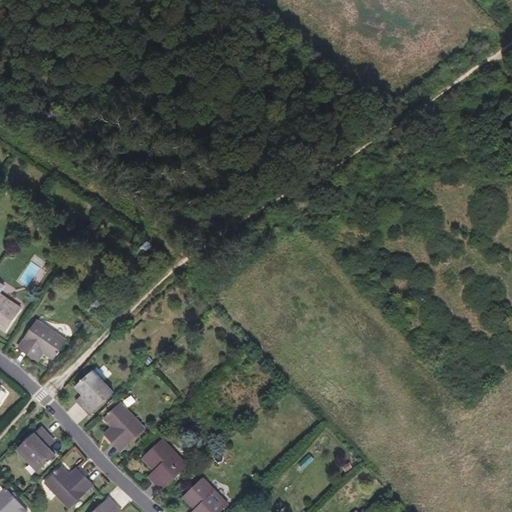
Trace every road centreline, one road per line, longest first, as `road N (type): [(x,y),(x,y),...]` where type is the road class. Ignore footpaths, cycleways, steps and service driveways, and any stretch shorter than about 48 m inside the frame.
road 1 (track): [(511,42),(189,258),(43,397)]
road 2 (residential): [(0,359),(153,511)]
